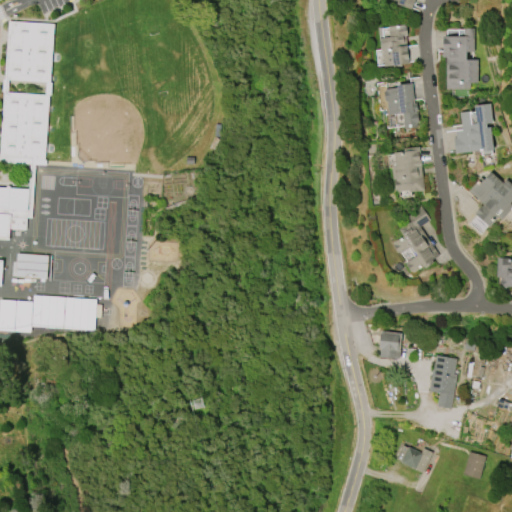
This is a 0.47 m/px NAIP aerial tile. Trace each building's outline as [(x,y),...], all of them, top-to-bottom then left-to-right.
[(413,0),(411,9),(395,4),(396,1),(392,0),(413,0)] [(0,157),(0,131),(3,92),(1,92),(2,80),(4,80),(8,21),(53,24),(49,82),(51,83),(50,95),(48,95),(44,160),(0,157)] [(403,25),(403,26),(405,26),(406,35),(404,35),(408,63),(384,66),(382,51),(380,51),(377,28),(381,27),(382,37),(388,36),(387,27),(403,25)] [(477,83),(469,83),(469,89),(445,89),(445,57),(442,57),(441,36),(463,36),(463,28),(473,28),(473,52),(465,52),(465,60),(477,59),(477,83)] [(384,89),(395,87),(395,85),(411,83),(413,103),(415,103),(417,111),(414,112),(414,113),(416,112),(417,123),(416,123),(416,127),(404,128),(402,113),(388,115),(386,100),(384,101),(383,91),(385,91),(384,89)] [(489,103),(491,123),(485,124),(485,127),(489,127),(492,150),(478,152),(478,151),(454,153),(453,138),(455,138),(454,131),(461,130),(459,112),(469,111),(470,124),(475,123),(473,105),(489,103)] [(402,115),(388,115),(387,126),(402,127),(402,115)] [(403,148),(418,147),(423,190),(408,192),(407,190),(396,191),(396,190),(394,190),(393,180),(395,180),(395,179),(392,179),(390,167),(393,167),(393,165),(394,165),(393,152),(403,151),(403,148)] [(490,172),(502,183),(505,179),(511,185),(511,199),(509,203),(511,205),(511,207),(500,220),(496,217),(494,219),(495,220),(488,227),(473,213),(480,206),(481,206),(483,205),(467,191),(480,177),(482,179),(490,172)] [(0,286),(0,186),(5,187),(5,186),(9,186),(9,188),(28,189),(25,230),(9,229),(8,240),(5,240),(5,236),(0,235),(0,260),(2,260),(0,286)] [(438,255),(431,260),(432,263),(424,268),(422,266),(412,273),(411,271),(410,272),(405,264),(406,263),(405,262),(415,255),(409,246),(399,253),(398,252),(397,253),(391,245),(393,244),(392,243),(402,236),(398,230),(410,221),(406,216),(420,206),(429,220),(419,227),(438,255)] [(15,254),(47,255),(45,279),(14,277),(15,254)] [(496,278),(497,258),(511,258),(511,290),(506,290),(504,289),(501,285),(502,278),(496,278)] [(31,326),(33,295),(64,297),(62,328),(31,326)] [(95,299),(93,330),(63,329),(65,298),(95,299)] [(0,330),(0,300),(15,301),(13,331),(0,330)] [(14,331),(16,301),(31,302),(29,332),(14,331)] [(380,331),(400,333),(399,349),(400,350),(399,358),(393,357),(393,359),(379,357),(379,348),(377,348),(379,333),(380,333),(380,331)] [(435,355),(455,359),(453,374),(456,374),(450,408),(436,406),(438,393),(428,392),(431,369),(432,370),(435,355)] [(431,452),(422,473),(400,463),(400,461),(395,459),(401,445),(406,448),(407,447),(420,452),(422,448),(431,452)] [(462,474),(468,452),(485,456),(479,479),(462,474)]
